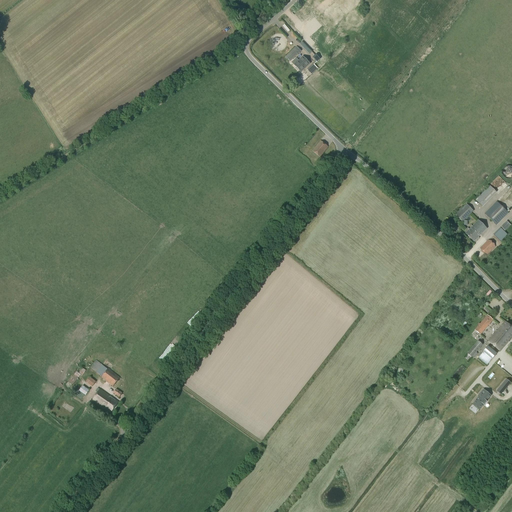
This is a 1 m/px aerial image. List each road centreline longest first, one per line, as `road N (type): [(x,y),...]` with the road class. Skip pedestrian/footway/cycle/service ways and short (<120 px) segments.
road 1 (tertiary): [(65,511),(345,149)]
road 2 (track): [(71,511),(345,149)]
road 3 (unclassified): [(511,304),(345,149)]
road 4 (tertiary): [(345,149),(245,49),(294,0)]
